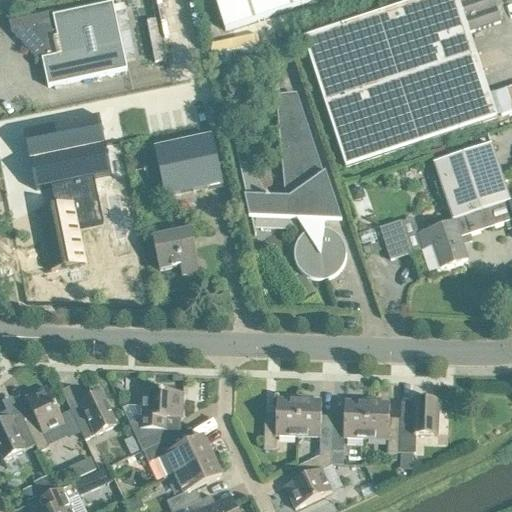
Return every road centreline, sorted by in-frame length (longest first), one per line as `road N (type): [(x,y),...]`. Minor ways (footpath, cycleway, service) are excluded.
road 1 (unclassified): [(228,345),(511,353)]
road 2 (unclassified): [(0,337),(228,345)]
road 3 (residential): [(228,345),(222,426),(262,511)]
